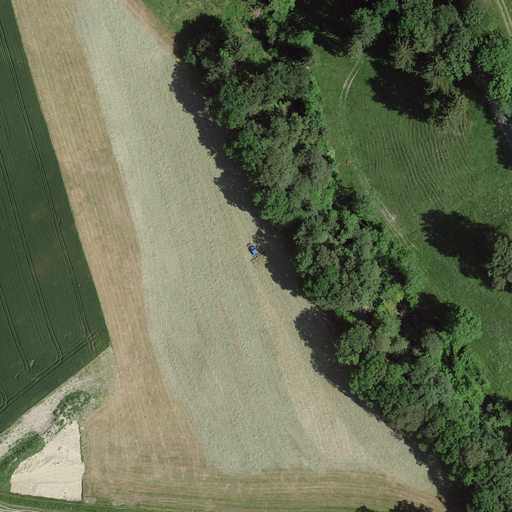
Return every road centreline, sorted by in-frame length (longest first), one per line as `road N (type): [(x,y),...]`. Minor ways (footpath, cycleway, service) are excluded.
road 1 (track): [(0,491),(40,503),(180,511)]
road 2 (tertiary): [(461,0),(511,130)]
